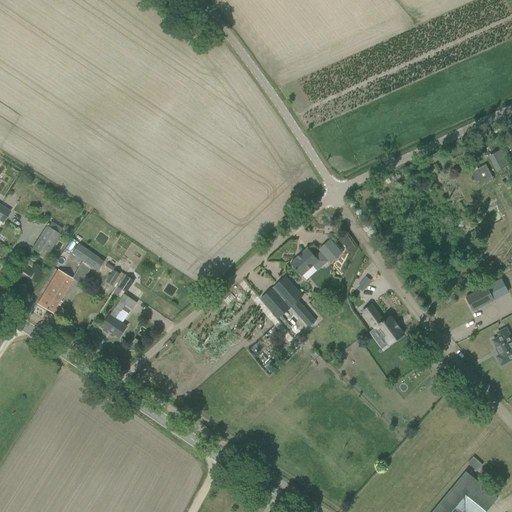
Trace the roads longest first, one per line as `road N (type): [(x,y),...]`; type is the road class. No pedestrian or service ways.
road 1 (unclassified): [(335,191),(115,386)]
road 2 (unclassified): [(335,191),(410,305),(511,423)]
road 3 (unclassified): [(335,191),(204,0)]
road 4 (unclassified): [(511,111),(335,191)]
road 5 (tertiary): [(115,386),(0,310)]
road 6 (tertiary): [(218,455),(115,386)]
